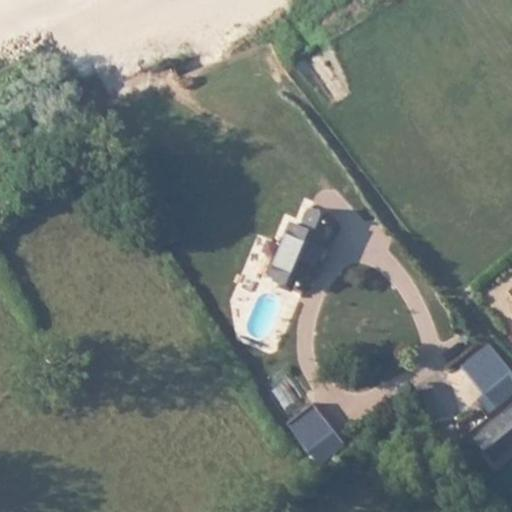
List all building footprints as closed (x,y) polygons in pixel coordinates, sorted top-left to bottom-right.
[(194,71),(188,58),(174,64),(180,77),(194,71)] [(305,227),(295,223),(272,273),(309,290),(332,239),(336,241),(342,227),(311,213),(305,227)] [(511,394),(511,376),(490,349),(465,369),(496,407),(511,394)] [(340,444),(313,407),(293,421),(321,458),(340,444)] [(511,449),(511,414),(479,441),(496,462),(511,449)]
